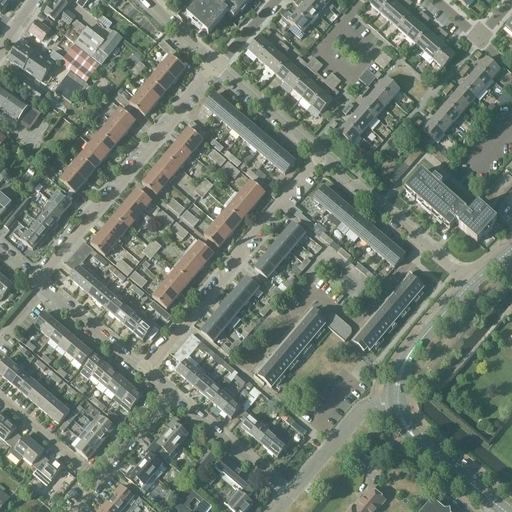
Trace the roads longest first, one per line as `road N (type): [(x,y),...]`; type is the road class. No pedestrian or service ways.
road 1 (residential): [(216,64),(34,279)]
road 2 (residential): [(143,372),(319,159)]
road 3 (residential): [(471,284),(319,159)]
road 4 (residential): [(289,496),(172,398)]
road 5 (residential): [(289,496),(357,417),(393,401)]
road 6 (residential): [(319,159),(311,143),(216,64)]
road 7 (residential): [(143,372),(42,287)]
road 8 (residential): [(100,482),(0,399)]
